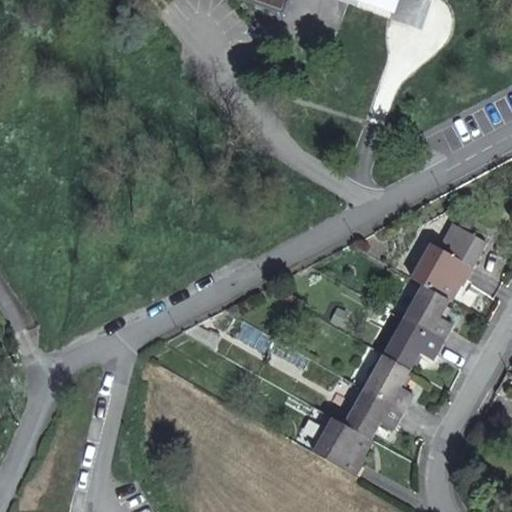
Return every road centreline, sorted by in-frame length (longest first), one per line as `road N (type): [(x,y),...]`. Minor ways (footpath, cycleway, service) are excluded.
road 1 (residential): [(2,511),(57,373),(511,136)]
road 2 (residential): [(511,320),(438,447),(445,511)]
